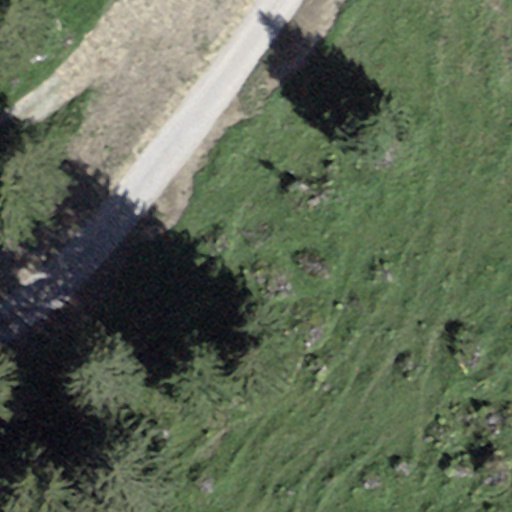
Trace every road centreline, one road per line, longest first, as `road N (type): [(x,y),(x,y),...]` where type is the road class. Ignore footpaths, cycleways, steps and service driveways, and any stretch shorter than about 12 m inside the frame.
road 1 (track): [(275,0),(114,229),(0,314)]
road 2 (track): [(148,0),(43,114),(0,139)]
